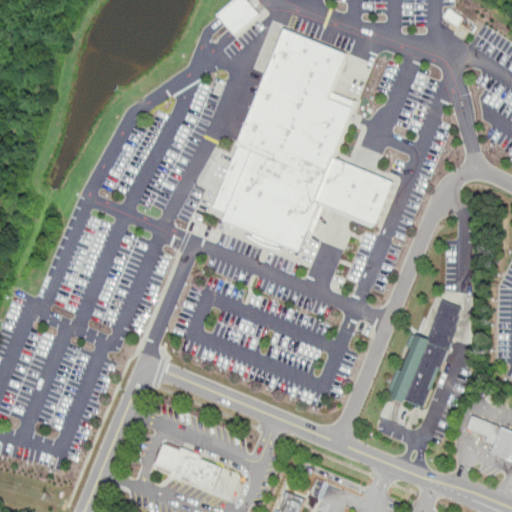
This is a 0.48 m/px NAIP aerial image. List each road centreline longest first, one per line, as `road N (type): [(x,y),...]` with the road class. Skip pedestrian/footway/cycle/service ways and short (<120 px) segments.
road 1 (residential): [(511,511),(150,363)]
road 2 (residential): [(85,511),(195,245)]
